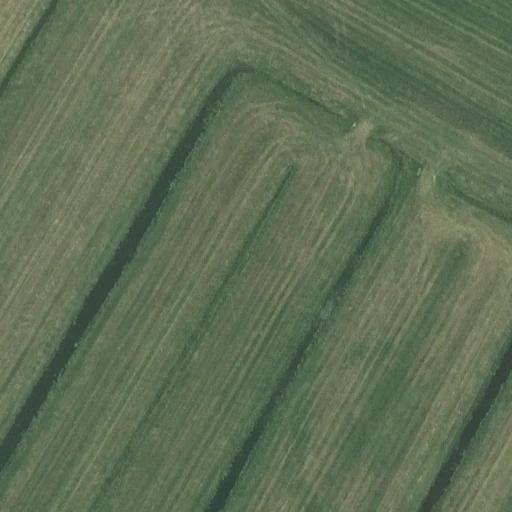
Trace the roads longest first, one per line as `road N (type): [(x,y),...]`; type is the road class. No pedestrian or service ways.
road 1 (track): [(232,0),(202,21),(0,365)]
road 2 (track): [(511,172),(326,58),(260,0)]
